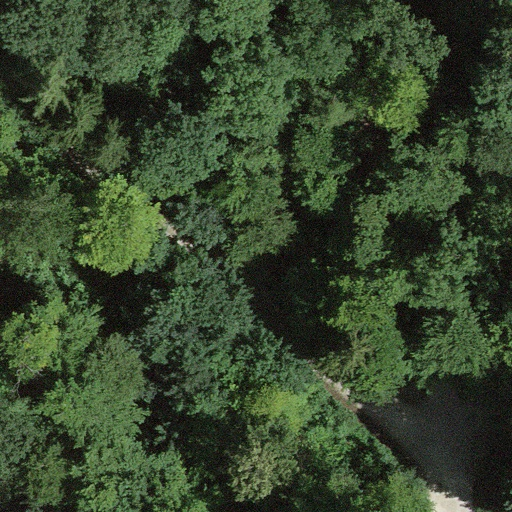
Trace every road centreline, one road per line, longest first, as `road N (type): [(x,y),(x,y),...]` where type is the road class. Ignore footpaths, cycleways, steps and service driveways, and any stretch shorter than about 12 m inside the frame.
road 1 (track): [(469,511),(409,386),(189,186),(0,47)]
road 2 (track): [(470,511),(442,296),(367,0)]
road 3 (track): [(511,373),(484,412),(471,511)]
